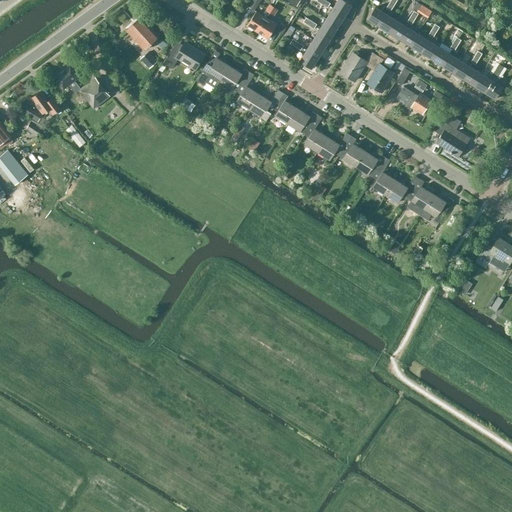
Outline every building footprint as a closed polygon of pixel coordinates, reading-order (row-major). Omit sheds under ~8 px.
[(252,0),(248,7),(251,9),(255,11),(261,0),(252,0)] [(345,14),(351,4),(344,0),(336,0),(333,7),(345,14)] [(269,4),(265,10),(270,13),(274,7),(269,4)] [(374,6),(368,16),(367,18),(378,25),(388,9),(386,8),(384,6),(381,10),(374,6)] [(278,10),(274,7),(270,13),(275,16),(278,10)] [(333,7),(326,18),(338,26),(345,14),(333,7)] [(378,25),(388,31),(396,19),(391,16),(394,12),(391,10),(388,9),(378,25)] [(418,13),(414,11),(410,16),(415,19),(418,13)] [(247,25),(258,32),(266,18),(256,12),(247,25)] [(142,48),(158,35),(141,15),(125,29),(142,48)] [(268,39),(274,29),(277,25),(266,18),(258,32),(268,39)] [(326,18),(319,28),(319,29),(331,36),(338,26),(326,18)] [(388,31),(399,38),(406,26),(396,19),(388,31)] [(319,29),(319,28),(316,26),(314,29),(312,31),(316,34),(312,39),(324,47),(331,36),(319,29)] [(399,38),(409,45),(417,33),(406,26),(399,38)] [(417,33),(409,45),(420,51),(428,39),(417,33)] [(306,50),(318,57),(324,47),(312,39),(306,50)] [(420,51),(431,58),(438,46),(428,39),(420,51)] [(195,69),(205,54),(185,42),(178,52),(172,48),(165,59),(166,59),(162,65),(165,67),(167,65),(172,68),(174,64),(178,58),(195,69)] [(304,45),(298,42),(295,46),(301,50),(304,45)] [(438,46),(431,58),(441,65),(449,53),(438,46)] [(460,59),(455,56),(457,53),(452,49),(450,53),(449,53),(441,65),(452,71),(460,59)] [(219,81),(229,66),(217,58),(219,53),(214,50),(206,63),(207,63),(196,81),(204,85),(203,88),(211,93),(219,81)] [(311,68),(318,57),(306,50),(299,61),(311,68)] [(478,50),(474,56),(479,59),(482,53),(478,50)] [(364,64),(369,67),(377,55),(372,52),(366,61),(352,53),(340,71),(354,80),(364,64)] [(147,53),(142,57),(151,66),(156,62),(147,53)] [(374,71),(367,82),(381,91),(393,72),(379,64),(382,59),(377,55),(369,67),(374,71)] [(470,66),(460,59),(452,71),(463,78),(470,66)] [(75,93),(79,89),(94,108),(110,96),(109,95),(95,77),(80,88),(74,80),(79,75),(70,63),(54,76),(63,88),(68,84),(75,93)] [(236,92),(249,72),(244,69),(241,73),(229,66),(219,81),(232,89),(236,92)] [(481,73),(470,66),(463,78),(473,85),(481,73)] [(403,67),(394,81),(400,84),(408,71),(403,67)] [(496,69),(493,74),(492,74),(494,75),(497,77),(501,72),(496,69)] [(249,109),(259,94),(246,86),(254,75),(249,72),(236,92),(241,94),(236,101),(249,109)] [(492,74),(493,74),(490,73),(487,77),(481,73),(473,85),(484,91),(494,75),(492,74)] [(504,96),(510,87),(502,82),(500,85),(497,83),(500,78),(497,77),(494,75),(484,91),(495,98),(498,93),(504,96)] [(409,109),(411,106),(421,113),(430,99),(419,93),(418,95),(403,86),(396,97),(403,101),(401,104),(409,109)] [(42,112),(48,108),(52,114),(60,107),(52,97),(47,100),(40,90),(30,97),(42,112)] [(270,113),(283,93),(278,90),(271,101),(259,94),(249,109),(261,117),(266,120),(271,113),(270,113)] [(436,91),(432,96),(446,104),(449,99),(436,91)] [(287,124),(297,108),(285,101),(288,96),(283,93),(270,113),(271,113),(275,116),(287,124)] [(29,108),(25,114),(38,122),(42,116),(29,108)] [(304,134),(317,114),(312,111),(309,116),(297,108),(287,124),(300,131),(304,134)] [(317,152),(327,137),(315,129),(322,117),(317,114),(304,134),(309,137),(304,144),(317,152)] [(440,134),(435,143),(458,157),(466,144),(453,136),(457,130),(441,119),(434,130),(440,134)] [(13,141),(9,136),(11,135),(0,121),(0,147),(5,143),(7,146),(13,141)] [(29,123),(26,129),(36,136),(40,130),(29,123)] [(338,156),(351,136),(346,133),(339,144),(327,137),(317,152),(329,160),(334,152),(338,156)] [(48,167),(64,149),(48,134),(32,151),(48,167)] [(365,151),(353,143),(356,139),(351,136),(338,156),(343,159),(355,167),(365,151)] [(8,149),(0,155),(0,165),(16,185),(28,174),(8,149)] [(377,170),(385,157),(380,154),(377,159),(365,151),(355,167),(368,174),(372,177),(377,170)] [(385,195),(394,179),(382,172),(390,160),(385,157),(377,170),(372,177),(368,184),(373,187),(372,187),(385,195)] [(311,171),(315,175),(321,169),(317,165),(311,171)] [(406,198),(419,178),(414,175),(407,187),(394,179),(385,195),(397,203),(402,195),(406,198)] [(424,181),(419,178),(406,198),(411,202),(408,207),(420,214),(433,194),(421,186),(424,181)] [(433,194),(420,214),(428,219),(431,214),(436,217),(434,219),(439,223),(453,200),(448,197),(445,202),(433,194)] [(487,244),(480,256),(490,262),(492,260),(506,269),(509,265),(511,259),(511,245),(499,237),(492,247),(487,244)] [(417,245),(413,252),(418,255),(423,248),(417,245)] [(482,288),(474,284),(484,265),(476,261),(463,288),(478,296),(482,288)] [(133,293),(126,264),(98,270),(105,300),(133,293)] [(494,303),(490,309),(496,312),(499,306),(494,303)]
